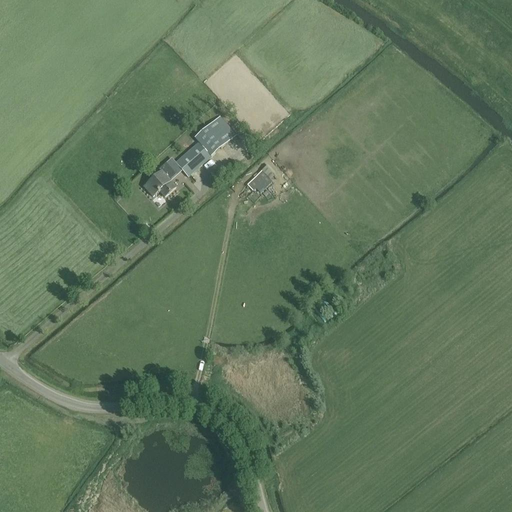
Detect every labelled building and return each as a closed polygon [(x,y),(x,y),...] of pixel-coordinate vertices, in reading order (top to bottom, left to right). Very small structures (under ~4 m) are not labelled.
[(188,179),(211,159),(212,159),(237,137),(220,118),(195,140),(199,145),(176,164),(188,179)] [(161,174),(145,189),(153,198),(160,192),(165,199),(176,189),(168,181),(175,174),(166,165),(159,171),(161,174)] [(267,166),(262,169),(270,180),(275,176),(267,166)] [(247,186),(253,192),(264,181),(259,175),(247,186)] [(274,185),(281,193),(290,186),(283,178),(274,185)]
